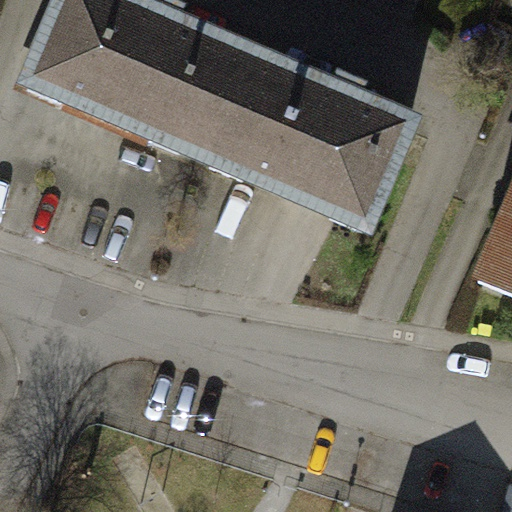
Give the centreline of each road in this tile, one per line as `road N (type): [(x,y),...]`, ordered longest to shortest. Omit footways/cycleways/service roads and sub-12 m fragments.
road 1 (residential): [(77,302),(360,394),(511,428)]
road 2 (residential): [(0,472),(77,302)]
